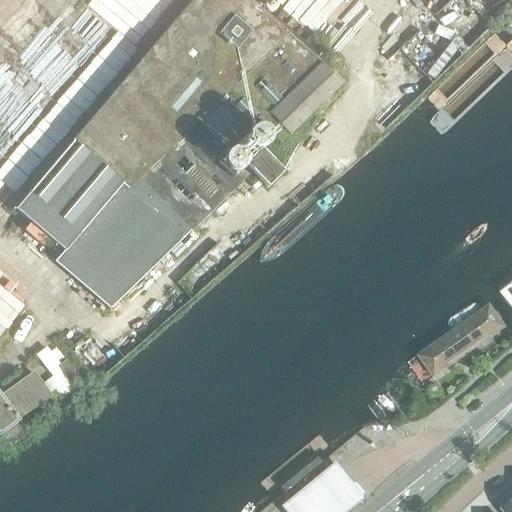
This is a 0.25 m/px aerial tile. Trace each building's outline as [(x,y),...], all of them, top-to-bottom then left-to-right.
[(248,0),(192,0),(15,207),(63,250),(54,261),(109,309),(190,230),(251,171),(266,187),(285,169),(263,145),(274,135),(281,143),(343,82),(248,0)] [(511,283),(499,294),(511,311),(511,310),(511,283)] [(408,366),(428,391),(507,330),(487,305),(408,366)] [(81,380),(66,360),(58,366),(62,371),(72,387),(81,380)] [(72,387),(62,371),(55,376),(54,375),(47,380),(50,384),(43,388),(48,395),(55,391),(60,397),(68,392),(67,390),(72,387)] [(48,395),(43,388),(33,374),(1,397),(0,396),(0,431),(17,420),(16,418),(48,395)] [(328,474),(319,462),(288,488),(290,491),(294,495),(298,491),(302,496),(328,474)] [(296,504),(286,511),(349,511),(364,500),(338,469),(327,478),(296,504)] [(511,511),(511,500),(501,509),(504,511),(503,511),(511,511)]
